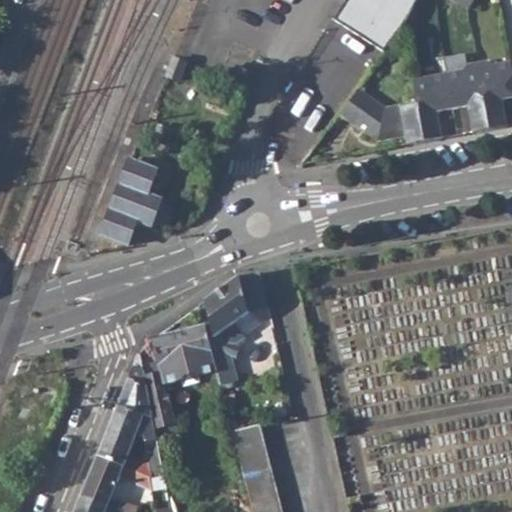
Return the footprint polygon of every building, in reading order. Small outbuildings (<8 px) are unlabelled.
[(351,0),(341,24),(392,47),(413,0),(351,0)] [(473,0),(456,0),(456,2),(468,9),(473,0)] [(177,82),(184,64),(173,60),(166,78),(177,82)] [(489,61),(478,63),(491,129),(508,126),(503,99),(511,97),(511,67),(511,62),(493,65),(489,61)] [(464,70),(448,73),(455,109),(469,106),(474,132),(491,129),(478,63),(467,65),(464,70)] [(415,80),(418,102),(426,141),(442,138),(438,112),(455,109),(448,73),(415,80)] [(408,144),(426,141),(418,102),(384,108),(359,88),(340,114),(378,142),(407,137),(408,144)] [(165,146),(169,133),(157,128),(152,141),(165,146)] [(147,196),(160,201),(170,176),(160,172),(168,153),(150,147),(143,166),(155,171),(147,196)] [(129,162),(100,238),(126,247),(135,222),(150,227),(152,224),(164,228),(171,209),(159,205),(160,201),(147,196),(155,171),(143,166),(129,162)] [(218,373),(221,385),(238,381),(231,356),(234,345),(245,338),(234,324),(248,314),(268,309),(259,273),(240,277),(200,305),(205,326),(218,373)] [(205,326),(152,339),(159,367),(162,376),(146,381),(152,413),(158,441),(174,436),(178,431),(165,387),(184,382),(186,388),(201,384),(200,378),(218,373),(205,326)] [(231,356),(236,358),(240,346),(234,345),(231,356)] [(150,464),(153,479),(164,477),(158,441),(152,413),(146,381),(146,379),(144,371),(141,356),(138,356),(117,407),(143,417),(136,434),(145,436),(150,464)] [(146,379),(162,376),(159,367),(144,371),(146,379)] [(153,479),(150,464),(128,455),(136,434),(143,417),(117,407),(98,456),(151,478),(153,479)] [(233,432),(254,511),(282,511),(260,425),(233,432)] [(82,496),(118,511),(120,504),(111,500),(120,478),(153,492),(151,478),(98,456),(82,496)] [(122,511),(118,511),(82,496),(75,511),(122,511)]
